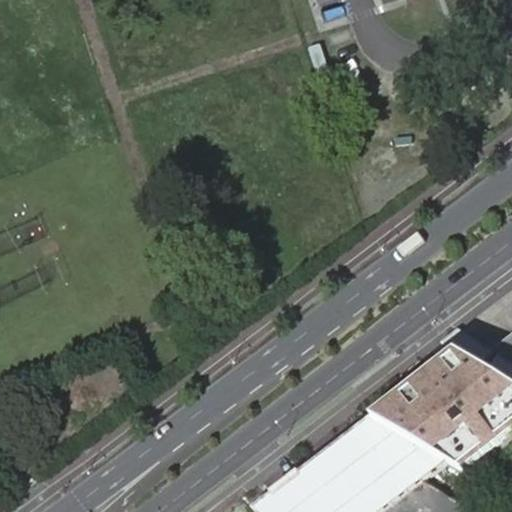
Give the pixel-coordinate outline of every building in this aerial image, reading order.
[(465,329),(446,343),(464,354),(473,360),(481,365),(498,352),(465,329)] [(511,341),(498,352),(511,360),(511,341)] [(473,360),(464,354),(377,420),(386,426),(473,360)] [(473,360),(386,426),(443,459),(449,463),(461,469),(470,461),(482,468),(511,440),(511,423),(511,422),(511,384),(481,365),(473,360)] [(379,511),(443,459),(377,420),(372,417),(251,510),(253,511),(379,511)] [(470,461),(461,469),(472,476),(482,468),(470,461)] [(511,511),(511,499),(507,496),(497,511),(511,511)]
